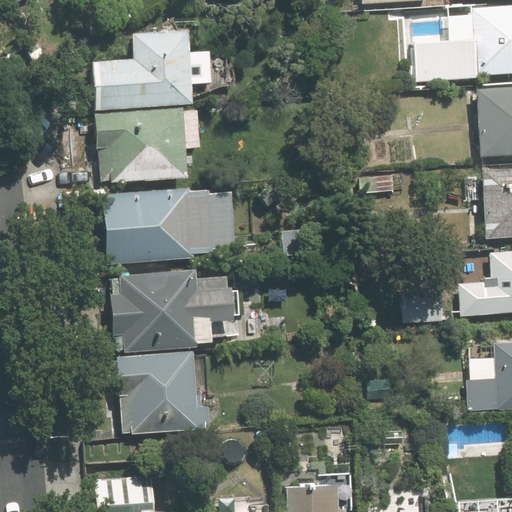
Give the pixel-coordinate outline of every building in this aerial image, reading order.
[(511,5),(445,8),(447,40),(413,42),(414,83),(511,78),(511,5)] [(185,52),(184,30),(128,32),(129,58),(88,60),(90,108),(187,104),(186,84),(207,83),(206,52),(185,52)] [(479,158),(511,155),(511,86),(475,88),(479,158)] [(93,113),(96,182),(182,178),(180,146),(196,145),(194,108),(93,113)] [(51,147),(15,156),(29,207),(64,198),(51,147)] [(511,167),(465,170),(466,199),(481,198),(483,239),(511,237),(511,167)] [(406,173),(357,175),(357,194),(407,192),(406,173)] [(230,187),(96,193),(99,262),(233,257),(230,187)] [(511,249),(489,251),(490,272),(457,274),(459,314),(511,311),(511,249)] [(203,321),(240,319),(238,287),(229,288),(229,275),(193,277),(193,271),(106,275),(110,350),(205,346),(203,321)] [(439,283),(402,282),(401,322),(438,323),(439,283)] [(467,412),(511,409),(511,340),(491,341),(492,357),(465,358),(467,412)] [(118,434),(206,432),(205,393),(191,393),(191,351),(116,353),(118,434)] [(391,367),(365,366),(365,388),(390,390),(391,367)] [(145,476),(89,480),(91,509),(104,508),(104,511),(162,511),(162,507),(148,508),(145,476)] [(348,511),(349,504),(338,504),(337,482),(282,484),(283,511),(348,511)]
